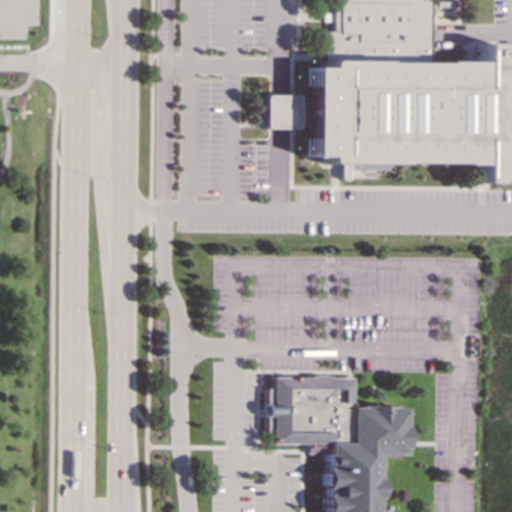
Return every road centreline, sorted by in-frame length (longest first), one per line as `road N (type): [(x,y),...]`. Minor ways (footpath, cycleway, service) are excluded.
road 1 (secondary): [(70,63),(68,380)]
road 2 (secondary): [(116,511),(118,271)]
road 3 (secondary): [(118,271),(120,64)]
road 4 (secondary): [(68,380),(67,511)]
